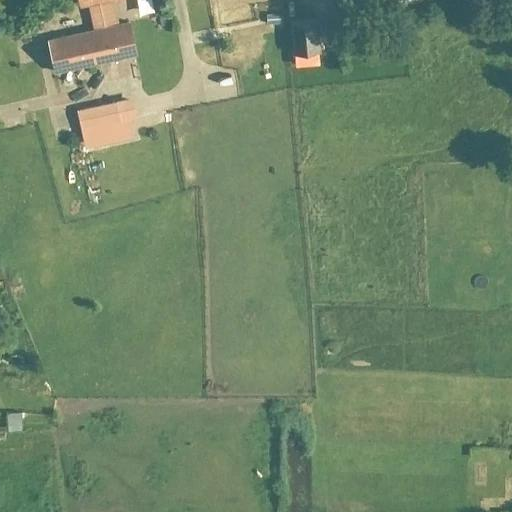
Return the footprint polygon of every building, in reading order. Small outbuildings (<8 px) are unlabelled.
[(100,15),(98,3),(110,0),(76,0),(78,7),(88,5),(90,17),(100,15)] [(364,0),(369,25),(386,21),(380,0),(364,0)] [(383,0),(393,0),(396,13),(458,0),(383,0)] [(290,23),(293,55),(319,53),(316,20),(290,23)] [(135,55),(127,23),(47,41),(55,73),(135,55)] [(120,120),(115,102),(76,111),(80,130),(120,120)] [(0,323),(14,310),(0,296),(0,323)] [(20,431),(19,414),(4,415),(5,431),(20,431)]
